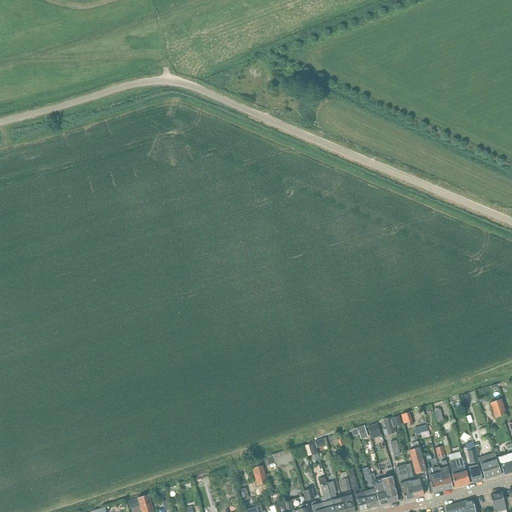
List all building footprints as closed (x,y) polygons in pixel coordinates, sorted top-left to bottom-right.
[(489,404),(494,419),(506,415),(501,400),(489,404)] [(434,411),(437,422),(442,421),(440,410),(434,411)] [(409,422),(410,426),(413,425),(409,413),(401,415),(403,424),(409,422)] [(399,416),(390,419),(392,423),(393,428),(402,425),(399,416)] [(390,417),(383,420),(384,422),(388,436),(395,434),(391,420),(390,419),(390,417)] [(414,420),(415,426),(427,423),(426,417),(414,420)] [(368,427),(372,439),(381,436),(377,424),(377,423),(368,427)] [(364,426),(357,428),(361,439),(368,437),(364,426)] [(426,426),(414,428),(415,435),(427,432),(426,426)] [(476,431),(469,433),(473,443),(480,440),(476,431)] [(309,447),(318,444),(313,433),(304,437),(309,447)] [(434,438),(436,447),(442,445),(440,437),(434,438)] [(409,451),(413,465),(416,474),(426,471),(423,462),(422,462),(417,442),(411,444),(413,450),(409,451)] [(509,455),(499,458),(501,465),(504,475),(511,472),(511,447),(511,444),(506,446),(509,455)] [(469,468),(470,473),(472,483),(482,481),(480,471),(478,466),(475,451),(473,445),(466,447),(470,464),(471,464),(472,467),(469,468)] [(435,449),(437,458),(444,456),(442,447),(435,449)] [(294,463),(290,449),(273,455),(277,468),(294,463)] [(495,453),(478,458),(480,465),(482,470),(484,478),(485,480),(501,475),(498,465),(496,457),(495,453)] [(273,456),(264,458),(266,466),(275,464),(273,456)] [(462,458),(449,461),(452,473),(451,473),(455,488),(469,484),(466,469),(465,469),(462,458)] [(440,467),(437,467),(438,470),(439,469),(445,491),(453,489),(450,479),(448,467),(447,467),(446,461),(441,462),(443,468),(440,469),(440,467)] [(409,465),(405,466),(410,481),(415,498),(424,496),(419,479),(414,481),(409,465)] [(253,469),(257,486),(266,484),(261,466),(253,469)] [(370,491),(364,493),(368,509),(378,507),(370,475),(367,468),(366,468),(366,466),(362,467),(362,470),(366,481),(367,481),(370,491)] [(399,467),(396,468),(398,478),(400,484),(402,491),(405,501),(415,498),(410,481),(405,466),(399,467)] [(434,475),(429,476),(434,493),(445,491),(439,469),(438,470),(437,467),(433,469),(434,475)] [(346,470),(351,486),(352,490),(358,488),(352,468),(346,470)] [(374,474),(370,475),(378,507),(388,504),(383,487),(381,479),(376,481),(374,474)] [(383,487),(388,504),(398,501),(396,491),(391,476),(381,479),(383,487)] [(247,489),(255,486),(252,478),(244,481),(247,489)] [(325,478),(318,480),(320,487),(323,497),(320,498),(321,504),(322,504),(323,511),(334,511),(326,484),(325,478)] [(341,481),(344,492),(351,490),(348,479),(341,481)] [(333,482),(326,484),(334,511),(344,511),(341,498),(341,496),(335,498),(334,495),(336,494),(334,487),(333,482)] [(304,492),(306,501),(314,499),(311,490),(304,492)] [(353,492),(356,502),(359,511),(368,509),(364,493),(364,492),(359,493),(358,490),(353,492)] [(346,497),(341,498),(344,511),(355,511),(351,492),(345,494),(346,497)] [(490,496),(493,505),(493,511),(496,511),(506,510),(504,502),(502,493),(490,496)] [(138,499),(141,511),(152,511),(148,496),(138,499)] [(135,500),(128,502),(130,510),(138,508),(135,500)] [(473,500),(462,503),(464,511),(475,511),(475,509),(473,500)] [(274,507),(269,509),(269,511),(286,511),(283,502),(273,505),(274,507)] [(311,503),(313,511),(323,511),(322,504),(321,504),(317,505),(316,502),(311,503)] [(445,507),(446,511),(464,511),(462,503),(445,507)]
